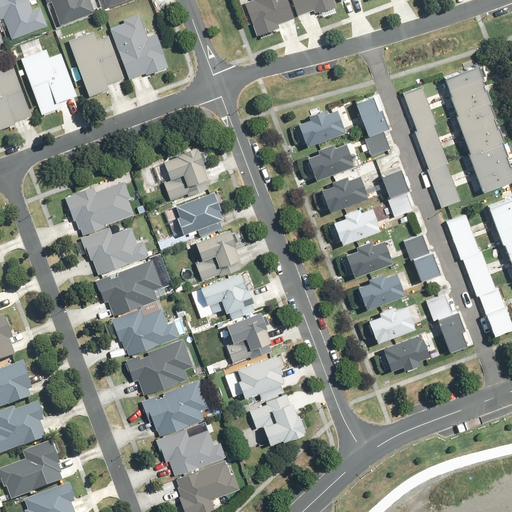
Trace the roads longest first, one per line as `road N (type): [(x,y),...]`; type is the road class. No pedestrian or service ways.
road 1 (residential): [(218,86),(362,456)]
road 2 (residential): [(5,167),(135,511)]
road 3 (residential): [(218,86),(501,0)]
road 4 (residential): [(5,167),(218,86)]
road 5 (residential): [(362,456),(395,435),(511,391)]
